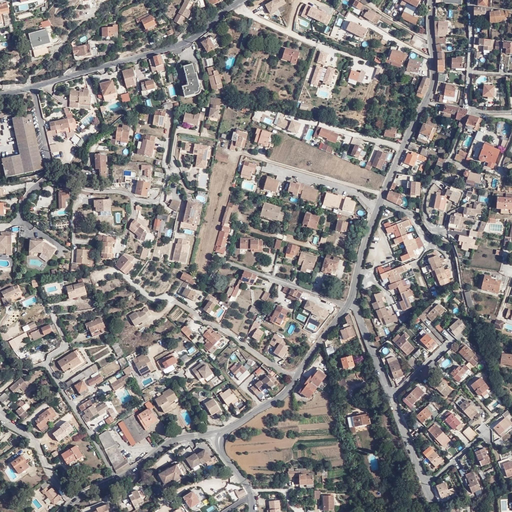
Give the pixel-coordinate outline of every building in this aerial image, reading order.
[(194,4),(187,0),(174,21),(180,25),(185,17),(188,18),(192,11),(190,10),(194,4)] [(282,7),(286,5),(283,0),(274,0),(264,5),(270,17),(283,10),(282,7)] [(362,11),(363,12),(365,8),(366,7),(356,1),(353,6),(360,10),(361,9),(363,10),(362,11)] [(384,11),(389,14),(394,4),(389,2),(384,11)] [(9,5),(0,7),(0,22),(2,22),(0,12),(10,10),(9,5)] [(301,14),(327,27),(331,17),(306,5),(301,14)] [(474,14),(474,19),(480,19),(480,14),(486,14),(486,15),(490,15),(490,12),(490,9),(481,8),(474,7),(474,8),(474,9),(474,10),(474,13),(474,14)] [(490,12),(490,15),(490,20),(490,27),(496,27),(496,22),(503,21),(502,18),(507,17),(506,11),(501,10),(490,12)] [(365,17),(371,22),(376,15),(382,19),(383,18),(375,13),(374,14),(369,11),(365,17)] [(402,17),(416,24),(418,19),(405,12),(402,17)] [(149,17),(148,14),(138,19),(140,23),(141,22),(145,30),(155,25),(151,16),(149,17)] [(50,25),(47,20),(39,22),(40,25),(38,26),(39,28),(50,25)] [(444,36),(445,22),(435,21),(435,35),(444,36)] [(357,27),(344,22),(342,29),(354,34),(357,27)] [(117,32),(116,25),(112,25),(112,27),(101,28),(102,37),(105,37),(106,39),(114,39),(113,33),(117,32)] [(258,32),(250,29),(248,35),(256,38),(258,32)] [(49,43),(46,33),(45,30),(27,34),(31,48),(49,43)] [(206,35),(201,38),(200,41),(200,44),(202,43),(208,39),(206,35)] [(208,39),(202,43),(206,49),(204,50),(207,54),(220,46),(213,36),(208,39)] [(474,38),(474,45),(484,46),(484,49),(495,50),(495,40),(481,39),(474,38)] [(436,39),(437,52),(446,51),(445,44),(446,44),(445,39),(436,39)] [(50,47),(49,43),(31,48),(32,52),(46,49),(50,47)] [(90,57),(88,45),(70,48),(71,56),(75,55),(76,57),(81,56),(82,58),(90,57)] [(300,53),(286,48),(283,57),(292,60),(291,63),(296,64),(300,53)] [(46,49),(32,52),(33,59),(47,55),(46,49)] [(390,60),(402,64),(406,54),(393,50),(390,60)] [(317,63),(325,65),(328,54),(320,51),(317,63)] [(439,61),(445,61),(446,57),(445,56),(445,53),(437,53),(438,60),(438,61),(439,61)] [(153,57),(154,59),(154,62),(155,65),(158,72),(159,72),(159,69),(158,67),(164,65),(160,55),(153,57)] [(456,68),(462,69),(463,57),(457,57),(453,56),(453,58),(452,68),(456,68)] [(421,73),(424,64),(411,59),(407,69),(421,73)] [(193,64),(184,66),(189,85),(182,87),(185,97),(194,96),(193,94),(195,93),(199,91),(200,90),(196,72),(195,72),(193,64)] [(212,66),(208,67),(210,75),(209,75),(212,89),(223,86),(220,74),(219,74),(217,69),(214,70),(212,66)] [(331,86),(335,69),(328,67),(328,69),(315,66),(310,85),(318,87),(321,72),(325,73),(323,84),(331,86)] [(133,69),(123,72),(127,87),(136,84),(134,77),(136,77),(133,69)] [(357,72),(352,70),(349,78),(358,81),(360,75),(356,74),(357,72)] [(414,77),(414,78),(417,79),(421,80),(417,93),(418,93),(417,96),(422,100),(426,94),(429,86),(430,79),(427,78),(408,72),(405,71),(405,74),(414,77)] [(142,91),(143,95),(149,94),(148,90),(156,89),(154,80),(142,84),(144,91),(142,91)] [(106,83),(101,84),(106,101),(118,98),(113,81),(111,82),(106,83)] [(440,103),(444,103),(444,100),(447,100),(458,102),(460,91),(458,90),(455,90),(456,87),(456,86),(446,85),(444,96),(438,95),(437,102),(440,103)] [(484,96),(488,97),(494,97),(494,96),(496,97),(497,92),(494,92),(495,87),(485,86),(484,96)] [(79,93),(79,92),(70,92),(69,101),(79,102),(79,104),(78,108),(90,109),(90,104),(91,98),(88,98),(89,91),(83,91),(83,93),(79,93)] [(128,93),(121,95),(123,102),(130,100),(128,93)] [(212,112),(209,111),(209,118),(217,119),(219,107),(212,105),(212,110),(212,112)] [(453,107),(446,106),(446,107),(444,106),(442,106),(440,111),(444,112),(456,116),(457,116),(459,108),(453,107)] [(459,108),(457,116),(456,119),(464,122),(467,113),(464,111),(463,110),(462,109),(459,108)] [(154,116),(153,121),(152,126),(162,128),(163,124),(165,124),(166,118),(165,118),(165,114),(157,113),(157,115),(156,117),(154,116)] [(187,124),(194,125),(198,126),(199,121),(203,121),(204,114),(200,113),(199,115),(195,114),(194,116),(185,114),(183,123),(187,124)] [(44,169),(31,114),(13,118),(21,154),(2,158),(6,177),(44,169)] [(464,128),(477,132),(482,121),(483,119),(470,116),(466,124),(464,128)] [(270,125),(273,120),(266,117),(263,122),(270,125)] [(279,118),(276,126),(297,135),(301,125),(292,121),(291,123),(279,118)] [(69,124),(68,120),(50,124),(52,131),(53,137),(58,136),(58,134),(57,130),(70,127),(69,124)] [(423,128),(422,129),(434,134),(436,129),(432,127),(427,125),(424,124),(423,128)] [(116,135),(116,137),(116,141),(120,141),(121,140),(128,141),(130,132),(128,131),(129,127),(123,126),(122,129),(118,128),(117,131),(114,131),(114,135),(116,135)] [(336,143),(339,135),(322,128),(318,126),(314,137),(318,138),(319,135),(327,139),(327,140),(336,143)] [(386,130),(384,136),(396,138),(396,132),(397,129),(386,127),(386,130)] [(272,134),(258,129),(255,137),(256,137),(255,142),(268,146),(272,134)] [(422,129),(422,130),(418,138),(430,143),(434,134),(422,129)] [(232,145),(230,150),(234,151),(235,146),(241,148),(243,140),(238,138),(240,132),(236,131),(233,141),(232,145)] [(249,135),(241,132),(240,132),(238,138),(243,140),(241,148),(244,149),(249,135)] [(462,145),(469,149),(474,137),(467,134),(462,145)] [(154,137),(145,136),(144,141),(142,141),(141,151),(138,150),(137,156),(150,158),(154,137)] [(207,158),(207,152),(208,147),(186,144),(185,151),(193,152),(198,153),(197,155),(196,161),(206,162),(207,158)] [(495,148),(491,146),(484,144),(479,156),(479,158),(480,159),(480,160),(481,161),(482,161),(483,161),(484,161),(485,160),(486,159),(495,163),(500,150),(495,148)] [(358,159),(363,149),(355,145),(354,147),(350,145),(346,153),(358,159)] [(421,154),(427,156),(430,150),(423,148),(421,154)] [(388,163),(385,162),(387,154),(377,151),(374,163),(368,161),(367,166),(385,171),(388,163)] [(219,157),(220,154),(216,153),(214,160),(227,163),(227,161),(228,160),(219,157)] [(425,163),(427,158),(427,157),(415,153),(414,156),(408,153),(404,163),(413,166),(412,170),(417,172),(419,167),(414,165),(417,159),(422,160),(421,161),(425,163)] [(100,154),(95,155),(95,170),(99,170),(99,179),(105,179),(105,157),(100,157),(100,154)] [(455,159),(465,163),(467,158),(459,155),(457,155),(455,159)] [(471,166),(475,167),(477,162),(467,158),(465,163),(471,166)] [(205,169),(206,162),(196,161),(195,167),(205,169)] [(250,177),(251,173),(253,169),(255,169),(256,165),(245,162),(241,174),(250,177)] [(475,182),(476,174),(466,172),(465,173),(464,175),(465,176),(468,177),(467,185),(474,186),(475,182)] [(270,180),(267,179),(263,189),(276,192),(279,182),(276,181),(270,180)] [(150,182),(139,180),(136,194),(147,196),(150,182)] [(420,184),(421,183),(408,182),(408,188),(412,188),(411,195),(420,196),(420,190),(420,184)] [(304,186),(300,184),(299,185),(296,184),(291,183),(288,191),(293,193),(292,194),(296,196),(297,193),(301,195),(304,186)] [(304,186),(301,195),(301,198),(308,200),(314,202),(315,202),(318,191),(312,190),(312,188),(304,186)] [(451,197),(450,200),(455,201),(458,202),(461,193),(448,189),(447,193),(446,195),(449,196),(451,197)] [(70,192),(61,191),(60,209),(66,210),(66,204),(70,204),(70,192)] [(388,199),(391,201),(396,204),(398,200),(400,194),(393,192),(389,191),(387,196),(387,199),(388,199)] [(331,196),(332,195),(327,193),(323,205),(331,208),(331,206),(334,207),(335,204),(339,206),(342,197),(338,195),(337,197),(334,195),(333,197),(331,196)] [(449,196),(446,195),(445,197),(438,195),(435,208),(444,210),(447,199),(448,200),(449,196)] [(343,207),(342,209),(352,212),(355,203),(350,202),(345,200),(346,198),(342,197),(339,206),(343,207)] [(511,197),(509,197),(498,197),(497,209),(502,209),(511,209),(511,197)] [(111,200),(95,201),(95,205),(97,205),(97,211),(111,210),(111,200)] [(180,203),(172,200),(170,204),(168,208),(176,212),(180,203)] [(203,205),(188,202),(184,222),(198,225),(203,205)] [(466,207),(465,214),(464,217),(469,218),(470,215),(471,216),(471,215),(477,216),(478,214),(484,214),(486,203),(476,202),(475,209),(473,208),(466,207)] [(227,224),(229,219),(231,211),(236,212),(237,212),(238,206),(229,203),(223,223),(227,224)] [(281,209),(265,204),(262,213),(260,212),(259,215),(283,222),(285,214),(280,212),(281,209)] [(43,208),(36,206),(34,214),(41,216),(43,208)] [(320,217),(306,213),(304,224),(317,227),(320,217)] [(456,228),(462,229),(464,217),(465,214),(462,213),(459,213),(456,214),(455,216),(453,216),(450,227),(456,228)] [(159,232),(159,230),(161,221),(165,221),(167,222),(168,216),(158,214),(157,220),(156,219),(154,231),(159,232)] [(410,241),(408,237),(404,227),(410,225),(413,224),(410,219),(408,220),(406,215),(403,217),(405,221),(390,227),(388,223),(384,224),(388,234),(393,232),(394,234),(395,233),(397,238),(394,240),(397,245),(404,242),(408,252),(406,253),(406,255),(402,257),(404,262),(416,257),(414,251),(425,246),(422,242),(421,241),(420,237),(413,240),(410,241)] [(462,229),(456,228),(456,230),(463,232),(464,228),(466,228),(467,222),(468,222),(469,220),(476,222),(477,220),(469,218),(464,217),(462,229)] [(135,220),(133,222),(132,223),(130,229),(139,235),(138,238),(144,241),(147,232),(143,231),(138,228),(141,224),(135,220)] [(347,223),(338,220),(335,231),(341,232),(342,231),(345,232),(347,223)] [(224,248),(230,226),(223,224),(216,246),(218,247),(216,252),(224,254),(226,248),(224,248)] [(0,250),(5,251),(6,255),(5,256),(11,256),(11,233),(0,233),(1,237),(0,241),(0,240),(0,250)] [(475,249),(475,246),(477,240),(472,239),(472,238),(461,235),(459,241),(461,241),(464,242),(463,245),(462,248),(469,250),(470,248),(475,249)] [(102,238),(97,238),(97,242),(102,242),(101,255),(101,258),(103,258),(103,260),(110,261),(111,256),(111,255),(107,255),(107,249),(113,250),(113,245),(116,246),(116,239),(102,238)] [(178,250),(175,249),(172,260),(185,263),(189,246),(186,246),(187,241),(179,239),(178,244),(179,244),(178,250)] [(254,240),(241,239),(241,250),(254,250),(254,253),(262,253),(262,242),(254,241),(254,240)] [(46,244),(45,244),(44,245),(41,244),(42,242),(41,241),(30,240),(29,257),(32,257),(32,253),(41,254),(48,259),(55,250),(46,244)] [(294,255),(297,256),(298,253),(299,249),(300,250),(300,248),(289,245),(287,253),(294,255)] [(145,259),(149,250),(143,248),(140,257),(145,259)] [(79,252),(76,252),(75,266),(86,266),(86,262),(87,253),(83,253),(79,252)] [(437,275),(441,285),(450,282),(448,277),(451,275),(450,272),(451,272),(449,267),(444,269),(443,265),(441,266),(440,263),(445,261),(443,256),(438,258),(437,254),(435,255),(433,252),(427,254),(429,259),(432,265),(433,270),(435,269),(437,275)] [(120,259),(116,266),(123,272),(134,260),(125,254),(120,259)] [(300,257),(299,263),(303,264),(302,266),(301,271),(306,273),(308,269),(313,271),(317,259),(301,254),(300,257)] [(330,260),(326,259),(322,271),(323,271),(323,272),(324,273),(326,273),(328,272),(332,273),(332,271),(336,272),(338,262),(332,261),(330,260)] [(384,270),(383,269),(382,265),(377,267),(379,272),(379,271),(382,279),(389,276),(391,283),(389,285),(391,290),(396,288),(397,290),(399,289),(401,294),(403,300),(400,301),(403,310),(411,306),(407,297),(414,294),(411,288),(409,283),(403,285),(402,283),(401,280),(398,272),(407,269),(404,264),(388,270),(384,272),(383,270),(384,270)] [(245,272),(242,280),(248,283),(254,285),(257,277),(245,272)] [(184,273),(181,278),(193,285),(195,281),(191,279),(192,278),(184,273)] [(489,278),(485,277),(483,288),(499,292),(501,282),(489,279),(489,278)] [(79,284),(67,287),(70,298),(77,296),(77,297),(88,293),(83,278),(78,280),(79,284)] [(240,279),(237,286),(241,287),(243,288),(245,282),(248,283),(242,280),(240,279)] [(185,282),(180,288),(185,290),(182,296),(192,301),(197,294),(191,291),(190,291),(186,289),(189,284),(185,282)] [(5,298),(2,299),(5,306),(13,303),(10,297),(10,296),(20,292),(17,285),(6,290),(6,288),(1,290),(4,296),(5,298)] [(241,287),(237,286),(232,297),(230,302),(234,304),(241,287)] [(299,290),(297,290),(296,292),(290,288),(289,289),(285,287),(283,291),(300,299),(304,292),(299,290)] [(470,291),(464,292),(468,305),(473,303),(470,291)] [(266,292),(261,299),(266,302),(271,294),(266,292)] [(381,297),(383,296),(381,292),(374,295),(377,301),(372,303),(375,311),(377,311),(380,319),(384,317),(387,324),(398,320),(395,314),(393,315),(389,316),(386,310),(383,301),(381,297)] [(137,293),(128,298),(130,301),(139,296),(137,293)] [(209,315),(220,301),(216,298),(209,295),(205,300),(209,303),(203,310),(209,315)] [(312,313),(315,306),(315,304),(308,301),(307,302),(304,301),(301,307),(304,308),(304,310),(312,313)] [(432,306),(424,313),(428,314),(428,315),(433,321),(438,316),(438,317),(445,311),(439,304),(435,308),(432,306)] [(261,310),(252,306),(250,310),(255,313),(259,314),(261,310)] [(270,312),(266,320),(275,324),(276,322),(281,325),(283,320),(285,321),(287,316),(286,316),(289,311),(278,306),(274,314),(270,312)] [(327,310),(315,306),(312,313),(312,314),(321,317),(321,316),(324,317),(327,310)] [(137,315),(136,313),(129,317),(135,327),(142,323),(148,318),(148,317),(151,315),(146,308),(143,310),(143,311),(140,313),(137,315)] [(347,315),(345,317),(347,323),(343,325),(344,328),(340,329),(345,339),(355,335),(351,325),(353,324),(351,318),(349,314),(347,315)] [(103,323),(100,318),(86,324),(89,331),(92,330),(95,337),(104,333),(102,328),(106,327),(104,322),(103,323)] [(466,327),(459,319),(450,327),(453,330),(452,331),(456,335),(466,327)] [(258,330),(260,326),(256,323),(255,322),(249,334),(253,336),(252,338),(259,342),(264,334),(258,330)] [(44,333),(45,335),(53,331),(53,329),(54,328),(53,325),(51,325),(50,324),(48,325),(48,324),(43,324),(30,330),(31,333),(30,333),(31,334),(32,338),(44,333)] [(186,325),(181,330),(188,337),(192,332),(186,325)] [(203,326),(198,331),(202,335),(207,330),(203,326)] [(207,352),(209,351),(213,347),(221,339),(220,337),(217,334),(215,332),(211,335),(208,331),(204,335),(211,343),(209,345),(208,343),(204,346),(206,348),(205,349),(207,352)] [(34,341),(45,335),(44,333),(32,338),(34,341)] [(406,333),(402,337),(396,343),(407,354),(414,348),(406,340),(410,336),(406,333)] [(428,333),(421,339),(430,349),(437,343),(428,333)] [(396,343),(402,337),(399,334),(393,340),(396,343)] [(284,347),(287,343),(280,338),(274,335),(269,344),(274,347),(277,343),(280,345),(274,354),(283,360),(287,355),(285,354),(287,352),(288,350),(284,347)] [(112,345),(119,357),(124,354),(117,342),(112,345)] [(459,352),(469,361),(475,356),(463,344),(459,348),(461,350),(459,352)] [(94,355),(97,359),(108,353),(106,348),(94,355)] [(82,362),(75,351),(59,362),(64,371),(70,367),(72,369),(82,362)] [(172,351),(156,360),(157,362),(161,360),(168,356),(173,353),(172,351)] [(161,360),(157,362),(162,372),(166,369),(173,365),(173,366),(178,363),(173,353),(168,356),(161,360)] [(244,360),(239,353),(236,355),(241,362),(244,360)] [(134,360),(136,364),(141,374),(149,370),(151,372),(155,370),(149,357),(147,358),(145,354),(137,358),(134,360)] [(511,354),(503,354),(502,363),(511,363),(511,354)] [(352,356),(342,359),(345,368),(355,365),(352,356)] [(122,367),(128,364),(125,357),(119,360),(122,367)] [(398,359),(389,363),(395,378),(404,375),(398,359)] [(433,360),(428,365),(431,369),(437,363),(433,360)] [(470,362),(466,366),(471,370),(477,366),(474,363),(472,365),(470,362)] [(203,364),(193,371),(200,380),(205,377),(206,379),(214,374),(207,366),(205,367),(203,364)] [(238,378),(246,370),(240,364),(237,367),(236,366),(231,370),(238,378)] [(95,365),(90,368),(92,372),(93,374),(99,370),(95,365)] [(462,375),(466,371),(468,369),(463,365),(462,367),(459,365),(456,368),(451,373),(453,376),(459,382),(463,378),(461,376),(462,375)] [(130,366),(124,369),(128,375),(133,372),(130,366)] [(92,372),(90,368),(72,379),(74,383),(92,372)] [(249,372),(246,370),(238,378),(241,380),(249,372)] [(267,376),(264,379),(261,381),(259,378),(256,381),(258,383),(251,388),(257,395),(267,388),(269,390),(271,389),(275,386),(273,383),(276,381),(274,379),(278,374),(273,371),(271,374),(267,376)] [(308,386),(302,393),(309,399),(327,376),(319,371),(314,378),(312,376),(306,384),(308,386)] [(93,378),(88,381),(91,386),(97,383),(103,379),(104,378),(101,373),(100,374),(93,378)] [(111,383),(115,390),(127,383),(122,376),(111,383)] [(25,383),(21,378),(11,388),(15,392),(20,388),(24,391),(29,387),(25,383)] [(489,388),(481,378),(471,385),(479,396),(482,394),(483,396),(488,392),(487,390),(489,388)] [(345,379),(338,380),(339,387),(346,385),(345,379)] [(432,379),(429,382),(436,388),(437,387),(446,397),(453,390),(441,379),(437,383),(432,379)] [(90,391),(84,381),(76,386),(82,396),(90,391)] [(425,392),(418,386),(407,397),(404,400),(411,407),(414,404),(425,392)] [(70,387),(65,390),(71,400),(76,396),(70,387)] [(161,405),(164,411),(172,406),(174,408),(178,405),(175,401),(179,398),(172,388),(163,393),(164,394),(155,399),(160,406),(161,405)] [(232,403),(237,399),(238,399),(231,390),(222,396),(229,405),(232,403)] [(10,397),(7,392),(0,397),(0,398),(3,402),(10,397)] [(493,411),(503,404),(498,398),(489,405),(493,411)] [(21,399),(15,404),(18,408),(24,403),(21,399)] [(213,415),(217,412),(221,409),(214,399),(206,404),(213,415)] [(478,412),(472,405),(470,403),(466,399),(460,406),(471,418),(474,415),(478,412)] [(62,401),(58,404),(61,410),(66,408),(62,401)] [(85,408),(90,405),(87,401),(79,406),(82,410),(85,408)] [(90,405),(85,408),(85,409),(83,411),(85,414),(82,415),(86,421),(89,420),(88,418),(97,412),(99,412),(98,409),(101,407),(99,402),(96,404),(95,402),(92,404),(90,405)] [(152,409),(148,403),(145,406),(147,410),(138,417),(144,426),(149,423),(147,421),(152,417),(149,412),(152,410),(152,409)] [(434,413),(437,417),(441,413),(431,403),(417,415),(424,422),(434,413)] [(15,410),(22,419),(28,415),(21,406),(18,408),(15,410)] [(42,427),(47,423),(46,422),(55,415),(49,407),(39,414),(41,416),(34,420),(36,423),(35,424),(38,428),(41,426),(42,427)] [(105,419),(108,424),(114,419),(113,417),(116,415),(111,407),(107,409),(111,415),(105,419)] [(409,409),(403,415),(405,419),(412,413),(409,409)] [(511,413),(508,409),(503,414),(505,417),(494,427),(500,434),(510,426),(511,424),(511,423),(511,422),(511,421),(511,416),(510,414),(511,413)] [(138,417),(147,410),(135,417),(146,432),(148,430),(147,428),(146,426),(155,420),(152,417),(147,421),(149,423),(144,426),(138,417)] [(99,415),(97,412),(88,418),(89,420),(90,421),(99,415)] [(456,418),(455,417),(450,412),(446,416),(448,418),(446,420),(454,429),(456,428),(459,431),(464,426),(459,421),(456,418)] [(131,446),(148,434),(135,417),(133,414),(117,425),(131,446)] [(363,415),(357,416),(354,416),(355,426),(356,427),(371,424),(369,414),(363,415)] [(49,425),(47,423),(42,427),(41,426),(38,428),(41,431),(49,425)] [(441,442),(444,440),(445,439),(448,436),(437,424),(430,430),(441,442)] [(106,429),(106,430),(110,437),(115,434),(110,426),(106,429)] [(467,436),(473,430),(470,426),(464,432),(467,436)] [(511,429),(511,427),(510,426),(500,434),(503,437),(511,429)] [(417,429),(411,434),(414,438),(420,433),(417,429)] [(112,466),(117,473),(129,465),(125,458),(122,459),(114,443),(110,437),(106,430),(98,435),(113,466),(112,466)] [(478,434),(473,430),(467,436),(471,440),(478,434)] [(83,457),(76,446),(61,454),(67,464),(76,458),(77,460),(83,457)] [(440,463),(443,460),(431,447),(424,453),(436,466),(440,463)] [(482,465),(490,462),(485,448),(480,450),(476,451),(482,465)] [(212,460),(206,450),(197,456),(196,454),(187,459),(192,469),(202,463),(203,465),(212,460)] [(375,453),(368,454),(372,469),(379,467),(375,453)] [(28,466),(20,455),(10,462),(19,473),(28,466)] [(502,460),(498,462),(501,470),(505,469),(507,476),(511,474),(511,461),(503,464),(502,460)] [(180,462),(177,463),(178,465),(184,475),(186,473),(180,462)] [(169,471),(168,468),(159,473),(164,482),(173,478),(174,480),(184,475),(178,465),(169,471)] [(307,485),(307,476),(307,475),(300,476),(297,476),(297,471),(295,471),(295,469),(289,469),(289,472),(288,472),(289,480),(293,480),(292,477),(296,477),(296,485),(307,485)] [(466,475),(467,478),(470,484),(469,484),(472,492),(480,489),(474,474),(473,472),(466,475)] [(52,487),(49,489),(47,485),(50,483),(48,479),(41,484),(43,488),(41,489),(44,493),(45,492),(53,503),(61,498),(59,495),(57,495),(52,487)] [(446,482),(437,486),(441,498),(454,493),(453,488),(449,490),(446,482)] [(133,493),(129,495),(134,502),(142,497),(136,486),(131,489),(132,491),(133,493)] [(188,499),(185,501),(192,510),(200,505),(197,501),(199,500),(197,497),(195,498),(193,495),(197,493),(194,489),(185,494),(188,499)] [(488,491),(477,496),(479,502),(491,496),(488,491)] [(237,495),(240,502),(246,498),(247,497),(244,492),(237,495)] [(334,496),(324,496),(324,510),(334,510),(334,496)] [(271,511),(280,511),(280,500),(270,502),(271,510),(271,511)] [(93,511),(114,511),(111,503),(98,508),(99,510),(93,511)]
